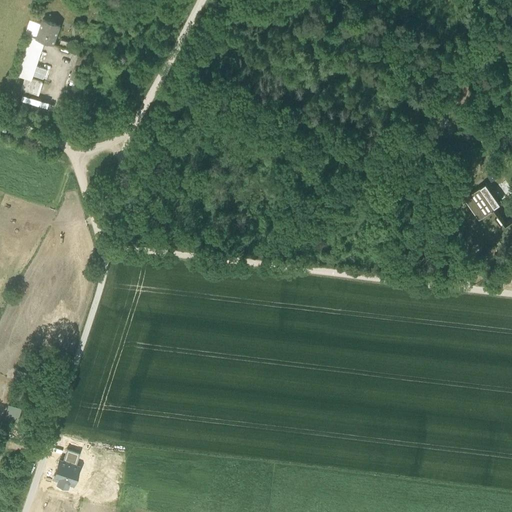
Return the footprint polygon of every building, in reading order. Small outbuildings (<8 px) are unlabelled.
[(47,38),(61,43),(67,26),(50,20),(43,37),(47,38)] [(37,35),(31,53),(41,57),(47,38),(43,37),(37,35)] [(86,52),(83,61),(90,64),(93,55),(86,52)] [(47,59),(41,57),(31,53),(28,61),(37,65),(44,67),(47,59)] [(34,74),(37,65),(28,61),(24,71),(26,72),(27,71),(34,74)] [(83,61),(76,80),(84,82),(90,64),(83,61)] [(40,94),(43,81),(25,76),(21,89),(40,94)] [(80,92),(84,82),(76,80),(73,79),(70,87),(78,90),(78,91),(80,92)] [(464,198),(479,219),(495,208),(494,207),(500,203),(485,183),(464,198)] [(18,421),(22,407),(8,403),(4,416),(18,421)] [(80,453),(67,448),(62,461),(76,465),(80,453)] [(62,461),(59,460),(53,478),(58,480),(57,483),(67,486),(68,483),(73,484),(79,466),(76,465),(62,461)]
